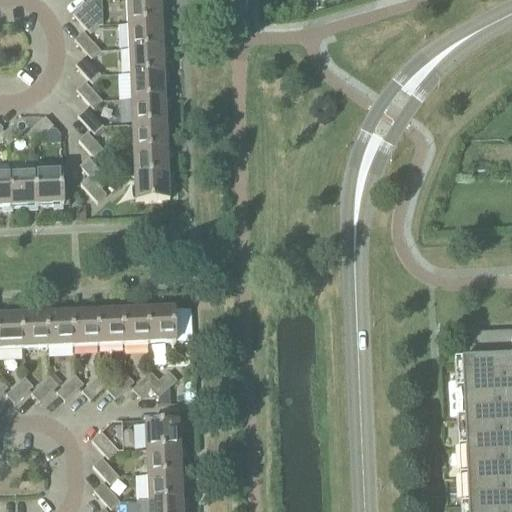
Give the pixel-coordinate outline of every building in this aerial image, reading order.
[(127,28),(161,26),(160,0),(126,2),(127,28)] [(89,38),(98,29),(81,11),(73,18),(73,20),(89,38)] [(128,53),(162,52),(161,26),(127,28),(128,53)] [(90,63),(99,54),(83,36),(74,45),(90,63)] [(129,78),(164,77),(162,52),(128,53),(129,78)] [(91,88),(100,80),(84,61),(75,70),(91,88)] [(130,104),(165,102),(164,77),(129,78),(130,104)] [(92,113),(101,105),(85,87),(76,94),(92,113)] [(131,129),(166,127),(165,102),(130,104),(131,129)] [(94,138),(103,130),(85,112),(77,120),(94,138)] [(33,146),(52,129),(45,121),(44,121),(25,138),(33,146)] [(8,148),(26,131),(19,122),(0,139),(8,148)] [(132,154),(167,152),(166,127),(131,129),(132,154)] [(95,164),(104,155),(87,137),(78,145),(95,164)] [(133,179),(168,178),(167,152),(132,154),(133,179)] [(79,170),(89,180),(96,189),(105,181),(87,162),(79,170)] [(35,175),(36,209),(63,208),(61,174),(35,175)] [(11,210),(36,209),(35,175),(9,176),(11,210)] [(0,210),(11,210),(9,176),(0,176),(0,210)] [(168,178),(133,179),(134,205),(169,204),(168,178)] [(107,199),(96,189),(89,180),(80,188),(98,207),(107,199)] [(148,313),(150,348),(175,346),(174,312),(148,313)] [(147,348),(150,348),(148,313),(123,314),(125,349),(125,353),(147,352),(147,348)] [(122,349),(125,349),(123,314),(98,315),(99,350),(99,354),(122,353),(122,349)] [(74,351),(99,350),(98,315),(72,316),(74,351)] [(48,352),(74,351),(72,316),(47,317),(48,352)] [(23,353),(48,352),(47,317),(21,318),(23,353)] [(0,353),(23,353),(21,318),(0,318),(0,353)] [(511,511),(511,340),(511,335),(464,337),(465,366),(460,366),(466,511),(511,511)] [(141,401),(150,392),(160,383),(152,374),(132,392),(141,401)] [(160,383),(150,392),(158,400),(176,382),(168,374),(160,383)] [(116,402),(133,386),(126,377),(108,393),(116,402)] [(91,403),(108,388),(100,378),(83,395),(91,403)] [(65,404),(66,403),(82,388),(75,379),(57,395),(65,404)] [(39,405),(57,389),(49,380),(31,396),(39,405)] [(14,406),(32,390),(24,381),(6,397),(14,406)] [(146,454),(179,452),(178,426),(144,427),(146,454)] [(108,463),(117,455),(100,437),(91,445),(108,463)] [(147,479),(180,477),(179,452),(146,454),(147,479)] [(109,488),(118,480),(100,461),(92,469),(109,488)] [(148,504),(182,502),(180,477),(147,479),(148,504)] [(108,511),(111,511),(119,505),(102,486),(93,495),(108,511)] [(148,511),(182,511),(182,502),(148,504),(148,511)]
